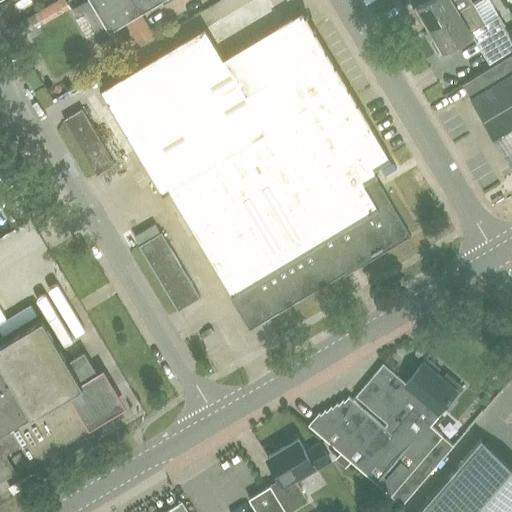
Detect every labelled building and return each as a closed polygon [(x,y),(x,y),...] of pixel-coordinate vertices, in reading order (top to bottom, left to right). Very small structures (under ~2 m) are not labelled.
[(68,5),(65,0),(54,0),(23,18),(24,18),(29,28),(30,28),(68,5)] [(85,0),(71,9),(87,37),(95,33),(97,36),(108,30),(109,32),(125,22),(137,43),(153,33),(141,13),(163,0),(85,0)] [(426,21),(431,29),(474,3),(473,3),(470,5),(466,0),(458,0),(454,3),(452,0),(428,0),(415,8),(415,12),(420,21),(424,22),(426,21)] [(486,24),(474,3),(431,29),(435,36),(433,37),(432,41),(438,51),(442,52),(476,31),(481,40),(505,26),(499,16),(486,24)] [(100,89),(136,149),(147,168),(162,193),(169,190),(170,191),(267,132),(251,106),(329,58),(300,11),(221,59),(203,28),(100,89)] [(24,18),(19,21),(10,26),(16,36),(22,45),(30,40),(26,33),(32,30),(30,28),(29,28),(24,18)] [(511,53),(496,63),(511,89),(511,53)] [(267,132),(170,191),(232,293),(323,238),(342,270),(345,268),(355,262),(367,254),(370,258),(409,234),(381,187),(373,175),(376,173),(372,167),(389,157),(329,58),(251,106),(267,132)] [(511,89),(496,63),(463,83),(511,164),(511,89)] [(83,108),(63,120),(95,175),(115,163),(83,108)] [(161,231),(138,244),(178,310),(201,296),(161,231)] [(343,271),(342,270),(323,238),(232,293),(230,295),(250,328),(267,317),(343,271)] [(95,423),(96,423),(125,406),(102,368),(96,372),(83,351),(68,361),(42,317),(3,340),(0,335),(0,479),(15,471),(5,453),(20,444),(30,462),(95,423)] [(349,396),(345,401),(429,473),(454,444),(442,434),(430,425),(441,411),(439,409),(450,396),(453,398),(463,387),(446,373),(443,377),(424,361),(406,382),(384,364),(357,395),(388,422),(384,426),(349,396)] [(429,473),(345,401),(343,400),(339,404),(337,402),(333,407),(331,406),(327,411),(325,409),(321,414),(319,413),(309,425),(326,440),(390,494),(402,504),(429,473)] [(511,511),(511,462),(481,436),(416,511),(511,511)] [(287,511),(288,511),(307,500),(296,481),(330,461),(319,442),(305,450),(298,438),(267,457),(280,478),(270,484),(271,485),(287,511)] [(27,464),(20,452),(11,457),(18,469),(27,464)] [(288,511),(287,511),(271,485),(248,499),(255,511),(187,511),(181,502),(164,511),(288,511)]
